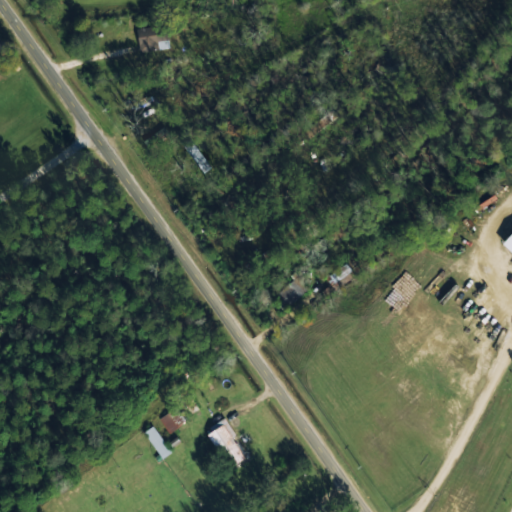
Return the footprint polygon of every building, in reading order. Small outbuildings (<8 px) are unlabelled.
[(136,28),(140,51),(169,46),(166,23),(136,28)] [(511,251),(511,231),(502,242),(511,251)] [(161,423),(168,432),(185,420),(178,411),(161,423)] [(231,467),(249,456),(225,416),(207,426),(231,467)] [(171,450),(151,424),(142,431),(162,457),(171,450)]
